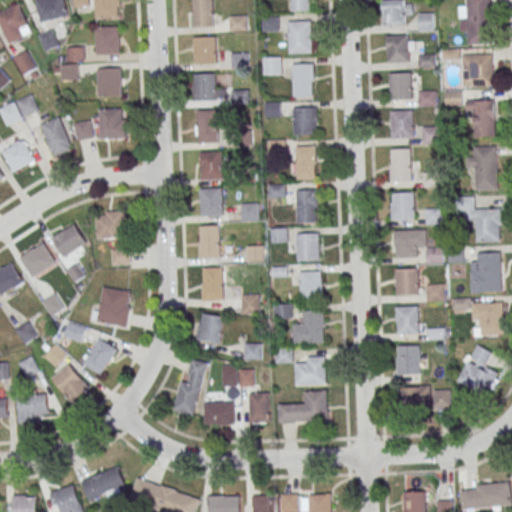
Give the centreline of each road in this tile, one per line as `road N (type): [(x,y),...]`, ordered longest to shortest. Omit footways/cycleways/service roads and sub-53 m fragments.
road 1 (residential): [(369,511),(348,0)]
road 2 (residential): [(117,411),(147,369),(168,284),(156,0)]
road 3 (residential): [(508,418),(481,439),(440,453),(223,460),(174,452),(117,411)]
road 4 (residential): [(163,173),(65,188),(0,226)]
road 5 (residential): [(117,411),(74,443),(0,461)]
